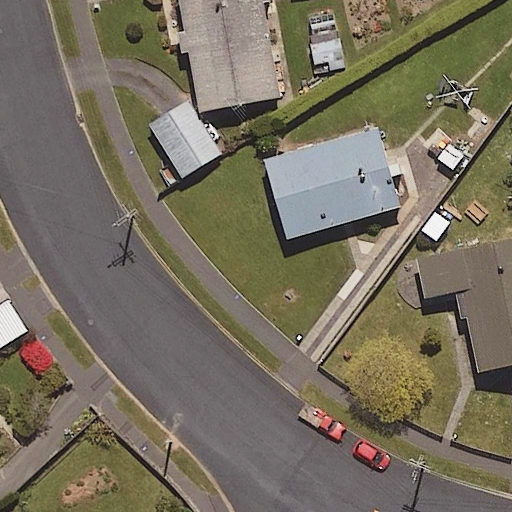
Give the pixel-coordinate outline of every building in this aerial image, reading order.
[(261,0),(180,0),(199,109),(278,95),(261,0)] [(350,70),(334,10),(299,19),(316,79),(350,70)] [(221,152),(191,99),(149,124),(179,176),(221,152)] [(399,204),(376,127),(264,159),(286,236),(399,204)] [(511,362),(511,237),(420,256),(428,295),(465,287),(481,368),(511,362)] [(0,345),(26,330),(7,299),(0,303),(0,345)]
